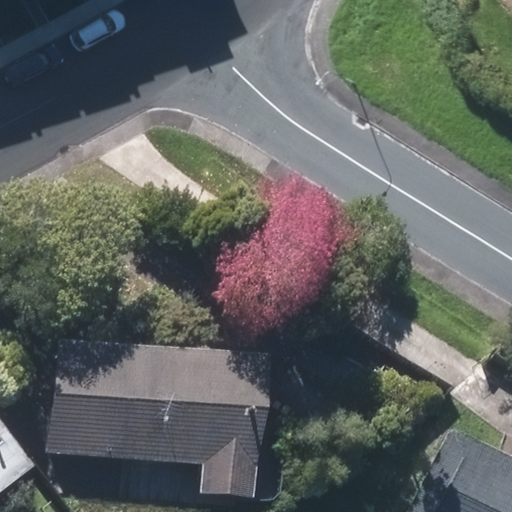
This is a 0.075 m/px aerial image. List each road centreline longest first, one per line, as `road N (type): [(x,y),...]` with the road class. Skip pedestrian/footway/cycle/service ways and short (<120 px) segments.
road 1 (residential): [(186,21),(307,124),(511,253)]
road 2 (residential): [(0,126),(186,21)]
